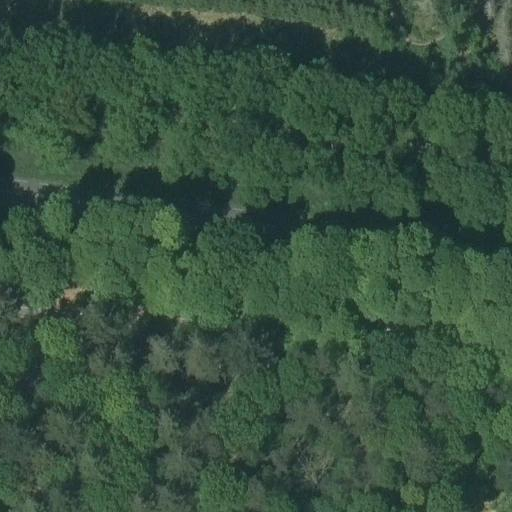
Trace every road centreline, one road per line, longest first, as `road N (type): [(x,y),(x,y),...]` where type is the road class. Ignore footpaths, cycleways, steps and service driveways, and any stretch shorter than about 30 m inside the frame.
road 1 (primary): [(0,189),(511,254)]
road 2 (track): [(106,511),(265,500),(352,511)]
